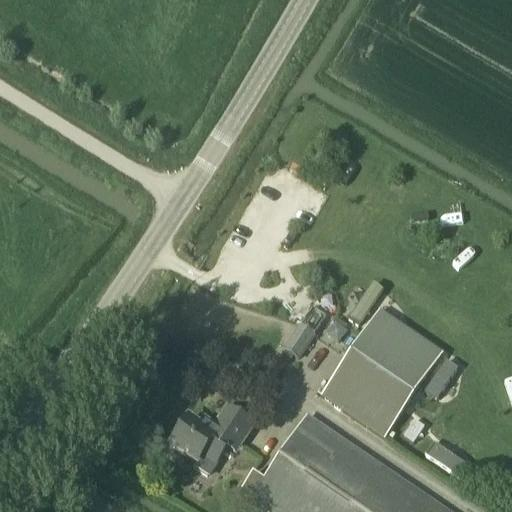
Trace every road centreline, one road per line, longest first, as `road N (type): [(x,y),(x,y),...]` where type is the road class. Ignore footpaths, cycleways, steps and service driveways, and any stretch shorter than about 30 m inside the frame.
road 1 (tertiary): [(0,470),(181,198)]
road 2 (tertiary): [(181,198),(304,0)]
road 3 (unclassified): [(181,198),(0,86)]
